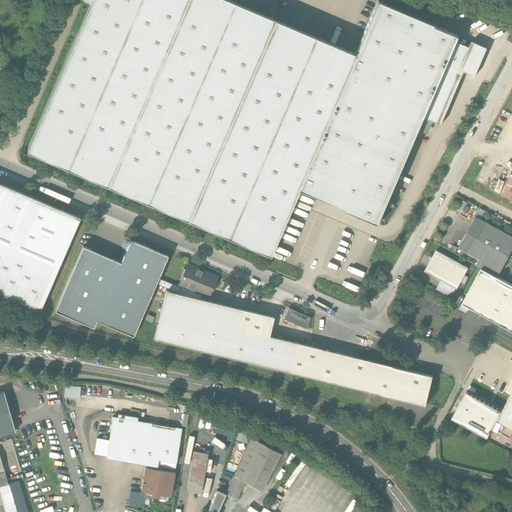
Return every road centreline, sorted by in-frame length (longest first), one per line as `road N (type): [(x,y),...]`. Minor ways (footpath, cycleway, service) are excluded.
road 1 (secondary): [(0,351),(178,381),(295,417),(341,444),(404,511)]
road 2 (residential): [(372,324),(0,165)]
road 3 (residential): [(372,324),(511,71)]
road 4 (track): [(511,486),(430,465),(433,434),(458,383),(454,358)]
